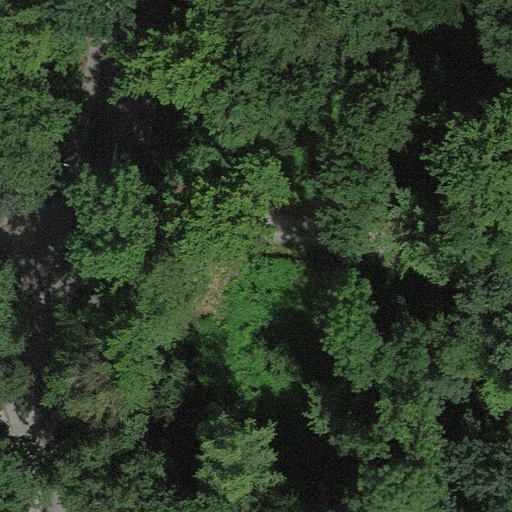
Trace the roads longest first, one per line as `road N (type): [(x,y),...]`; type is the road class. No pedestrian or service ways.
road 1 (tertiary): [(136,0),(81,234),(55,470),(60,511)]
road 2 (track): [(81,234),(154,209),(511,243)]
